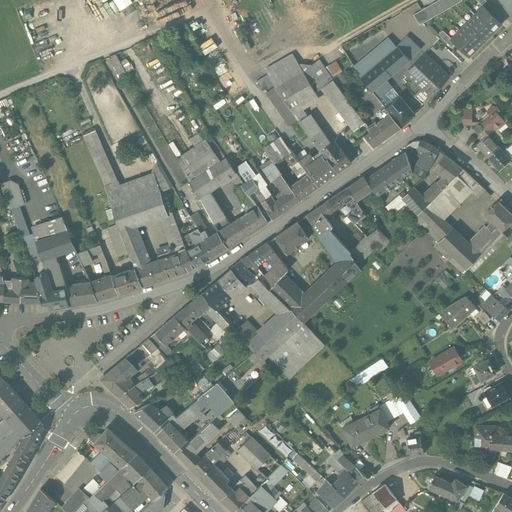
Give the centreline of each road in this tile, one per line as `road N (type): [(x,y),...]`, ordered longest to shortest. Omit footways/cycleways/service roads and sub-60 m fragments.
road 1 (track): [(0,98),(206,10),(247,74)]
road 2 (residential): [(198,281),(423,123)]
road 3 (residential): [(0,323),(78,314),(198,281)]
road 4 (residential): [(511,490),(455,465),(425,462),(382,476),(339,511)]
road 5 (track): [(415,0),(331,47),(293,49),(247,74)]
road 6 (tertiary): [(72,415),(101,408),(121,421),(213,511)]
road 7 (residential): [(198,281),(94,380)]
